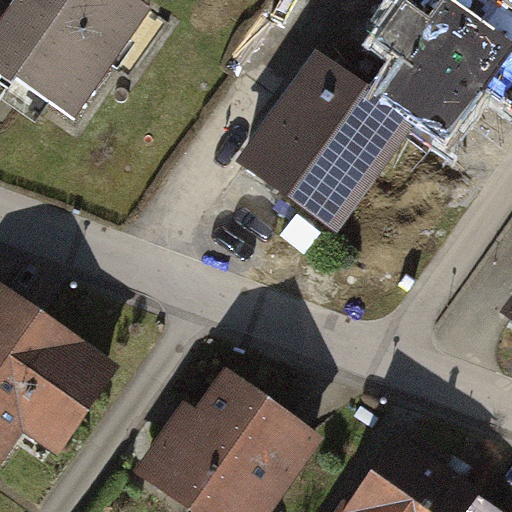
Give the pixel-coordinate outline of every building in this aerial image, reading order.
[(178,16),(155,0),(41,0),(3,54),(101,123),(178,16)] [(434,118),(329,51),(259,161),(364,228),(434,118)] [(139,370),(9,281),(0,293),(0,469),(12,478),(44,430),(81,455),(139,370)] [(292,511),(346,440),(250,369),(170,476),(219,511),(292,511)] [(494,511),(504,497),(403,429),(345,511),(494,511)]
